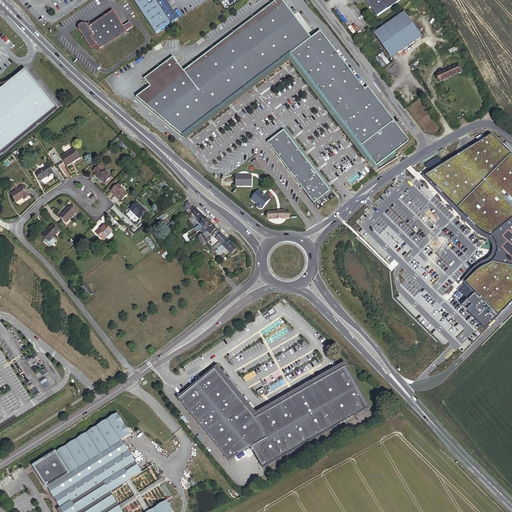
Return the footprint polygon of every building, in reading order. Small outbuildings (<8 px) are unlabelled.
[(132,0),(155,32),(170,22),(154,0),(132,0)] [(312,38),(282,0),(277,0),(184,71),(173,57),(144,79),(150,86),(136,97),(183,137),(292,54),(374,162),(378,167),(409,144),(409,141),(369,87),(366,90),(321,31),(312,38)] [(154,0),(170,22),(177,17),(165,0),(154,0)] [(362,0),(363,0),(375,17),(397,0),(362,0)] [(87,25),(86,23),(80,22),(76,25),(76,27),(90,48),(96,45),(99,48),(126,31),(125,30),(123,27),(111,9),(106,13),(95,20),(90,23),(87,25)] [(93,17),(95,20),(106,13),(104,10),(93,17)] [(403,12),(372,35),(390,59),(420,37),(403,12)] [(292,54),(183,137),(187,142),(190,140),(213,122),(233,107),(256,90),(289,64),(291,63),(295,69),(307,85),(328,112),(340,128),(352,144),(364,160),(369,166),(372,164),(374,162),(292,54)] [(439,79),(463,68),(461,61),(436,72),(439,79)] [(0,154),(56,108),(25,70),(0,89),(0,154)] [(267,142),(314,204),(330,191),(283,130),(267,142)] [(511,155),(489,133),(423,175),(439,190),(454,206),(471,222),(478,229),(489,235),(491,237),(493,240),(495,245),(496,248),(495,253),(493,257),(492,259),(487,263),(482,265),(475,270),(463,281),(464,282),(458,288),(460,289),(458,291),(466,299),(460,305),(484,328),(509,303),(511,299),(511,155)] [(81,157),(73,147),(61,156),(69,166),(81,157)] [(56,164),(60,161),(53,151),(49,153),(56,164)] [(437,155),(423,163),(427,169),(441,161),(437,155)] [(95,173),(102,166),(103,165),(100,163),(93,170),(95,173)] [(54,173),(48,164),(44,168),(42,165),(35,170),(42,180),(49,175),(50,177),(54,173)] [(111,174),(102,166),(95,173),(94,174),(97,177),(98,176),(104,182),(111,174)] [(106,184),(114,176),(111,174),(104,182),(106,184)] [(236,187),(252,187),(252,176),(236,176),(236,183),(236,187)] [(128,193),(118,183),(111,191),(121,201),(128,193)] [(30,195),(21,184),(9,194),(16,202),(23,197),(25,200),(30,195)] [(263,192),(259,190),(252,200),(252,201),(258,205),(257,206),(258,207),(260,209),(261,209),(262,208),(263,209),(270,199),(266,195),(264,194),(262,193),(263,192)] [(67,224),(78,212),(70,203),(58,215),(67,224)] [(145,214),(135,204),(128,211),(138,221),(145,214)] [(201,213),(196,209),(192,205),(188,209),(191,212),(193,210),(194,211),(193,212),(197,217),(201,213)] [(279,212),(277,212),(268,212),(268,221),(286,220),(286,219),(286,212),(286,210),(281,210),(280,210),(280,212),(279,212)] [(206,217),(201,213),(197,217),(202,222),(206,217)] [(209,221),(206,217),(202,222),(200,224),(204,227),(209,221)] [(166,232),(176,226),(173,220),(170,222),(164,226),(163,227),(166,232)] [(207,231),(213,225),(209,221),(204,227),(207,231)] [(54,237),(60,230),(54,224),(43,234),(47,237),(45,239),(45,241),(50,246),(51,246),(57,241),(57,239),(54,237)] [(108,238),(114,231),(107,224),(101,231),(100,230),(97,234),(102,239),(105,235),(108,238)] [(211,234),(217,228),(213,225),(207,231),(211,234)] [(215,252),(228,239),(217,229),(213,234),(220,241),(213,248),(215,251),(215,252)] [(208,241),(206,239),(202,233),(197,236),(202,244),(208,241)] [(237,248),(228,239),(215,252),(217,255),(226,246),(232,253),(237,248)] [(158,251),(167,260),(172,256),(164,246),(158,251)] [(93,294),(84,283),(79,287),(88,299),(93,294)] [(256,414),(218,367),(217,368),(215,369),(226,383),(235,394),(244,405),(255,420),(277,407),(291,399),(315,385),(331,375),(347,367),(345,363),(318,379),(317,379),(294,393),(274,405),(256,414)] [(226,383),(215,369),(178,399),(189,413),(198,423),(207,434),(229,461),(251,449),(262,468),(300,447),(315,439),(339,425),(356,416),(370,408),(347,367),(331,375),(315,385),(291,399),(277,407),(255,420),(244,405),(235,394),(226,383)] [(267,394),(264,389),(257,393),(260,398),(267,394)] [(130,436),(115,411),(25,468),(52,511),(173,511),(166,500),(171,496),(153,467),(142,474),(121,442),(128,437),(130,436)]
